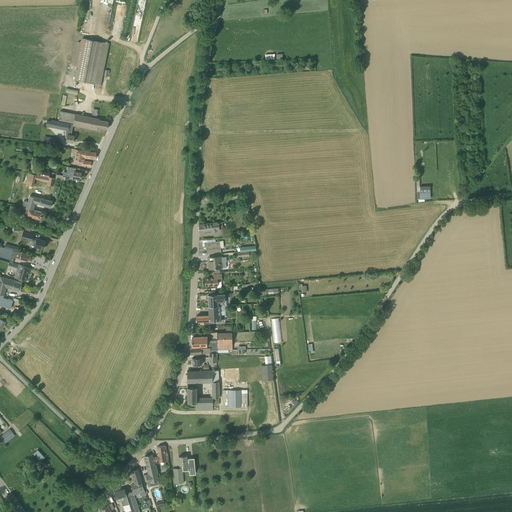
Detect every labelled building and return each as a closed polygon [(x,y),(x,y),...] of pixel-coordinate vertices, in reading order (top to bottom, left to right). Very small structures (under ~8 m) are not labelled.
[(115,7),(111,37),(121,38),(125,6),(122,6),(122,2),(116,1),(115,7)] [(98,8),(90,7),(86,30),(93,31),(98,8)] [(109,43),(103,42),(82,38),(82,42),(78,41),(73,65),(77,66),(75,79),(94,84),(101,85),(109,43)] [(97,131),(98,127),(107,129),(108,122),(104,121),(99,120),(99,119),(60,111),(58,121),(72,124),(73,124),(73,126),(89,129),(97,131)] [(57,128),(58,121),(52,120),(52,122),(47,121),(46,126),(57,128)] [(68,130),(66,141),(73,142),(74,135),(71,135),(72,129),(71,129),(72,124),(58,121),(57,128),(68,130)] [(75,160),(84,161),(84,156),(95,158),(96,152),(76,149),(75,154),(74,160),(75,160)] [(63,171),(63,175),(64,176),(68,177),(73,178),(76,179),(76,178),(80,179),(81,172),(74,171),(74,174),(63,171)] [(49,177),(43,176),(42,180),(47,181),(47,185),(53,186),(54,178),(49,177)] [(420,191),(417,191),(417,198),(420,198),(420,197),(430,197),(430,187),(420,187),(420,191)] [(22,206),(33,209),(35,203),(50,207),(52,201),(46,199),(44,199),(30,195),(28,202),(24,201),(22,206)] [(33,210),(33,209),(22,206),(22,207),(22,208),(18,206),(17,210),(21,211),(20,214),(40,219),(42,212),(33,210)] [(223,236),(222,222),(199,225),(199,232),(213,230),(213,236),(213,237),(223,236)] [(26,239),(32,240),(34,234),(23,231),(21,239),(26,240),(26,239)] [(46,241),(36,238),(34,246),(44,249),(46,241)] [(215,241),(216,241),(208,242),(209,247),(207,248),(207,249),(207,253),(217,252),(221,251),(221,247),(220,247),(219,241),(215,241)] [(18,251),(4,248),(1,247),(0,252),(0,256),(10,259),(12,255),(17,258),(30,261),(30,260),(31,261),(32,260),(33,258),(32,258),(30,257),(31,255),(18,251)] [(220,268),(220,263),(222,262),(221,256),(213,257),(214,261),(208,262),(209,269),(220,268)] [(15,277),(25,281),(27,272),(29,273),(30,268),(19,264),(15,277)] [(222,287),(221,279),(221,274),(214,275),(214,278),(205,278),(206,286),(217,285),(217,287),(222,287)] [(0,293),(4,295),(6,287),(19,291),(22,283),(1,277),(0,279),(0,293)] [(225,301),(225,294),(216,294),(216,291),(209,292),(209,295),(208,295),(209,307),(226,306),(225,301)] [(210,321),(213,320),(221,320),(221,315),(226,315),(226,306),(209,307),(209,315),(210,315),(210,321)] [(213,323),(213,320),(210,321),(210,315),(209,315),(196,316),(196,321),(200,321),(200,322),(201,322),(201,324),(213,323)] [(271,318),(275,342),(283,341),(280,317),(271,318)] [(192,338),(192,347),(211,346),(211,348),(211,351),(216,350),(232,350),(232,332),(217,333),(217,344),(211,344),(211,341),(207,341),(207,337),(192,338)] [(211,348),(191,348),(190,354),(208,353),(208,357),(216,357),(216,353),(216,350),(211,351),(211,348)] [(216,357),(208,357),(209,365),(217,365),(216,357)] [(271,379),(271,364),(260,364),(261,380),(271,379)] [(212,382),(212,381),(212,370),(187,371),(187,382),(212,382)] [(213,410),(213,398),(212,398),(212,397),(196,397),(196,387),(187,387),(188,402),(196,402),(196,410),(213,410)] [(223,390),(223,407),(248,407),(247,390),(223,390)] [(3,440),(13,433),(12,432),(10,429),(0,437),(3,440)] [(5,443),(15,435),(13,433),(3,440),(5,443)] [(166,453),(165,445),(157,446),(158,454),(157,454),(158,456),(153,457),(155,465),(159,463),(159,461),(168,460),(168,452),(166,453)] [(36,449),(32,453),(39,461),(43,457),(36,449)] [(144,456),(147,468),(148,467),(150,473),(145,474),(144,475),(146,481),(148,481),(148,482),(149,487),(158,485),(160,484),(159,480),(157,473),(155,465),(152,454),(144,456)] [(182,467),(182,469),(182,470),(189,469),(190,474),(195,474),(194,458),(187,458),(187,456),(179,456),(179,467),(182,467)] [(182,467),(179,467),(180,468),(173,469),(174,483),(183,483),(182,470),(182,469),(182,467)] [(140,511),(135,495),(140,493),(141,497),(146,495),(145,491),(144,491),(138,468),(131,470),(135,484),(131,485),(133,492),(126,494),(131,510),(131,511),(140,511)] [(125,511),(126,511),(131,510),(126,494),(124,488),(115,492),(118,501),(121,500),(124,511),(125,511)] [(101,509),(102,511),(105,511),(110,510),(114,508),(112,503),(101,509)]
